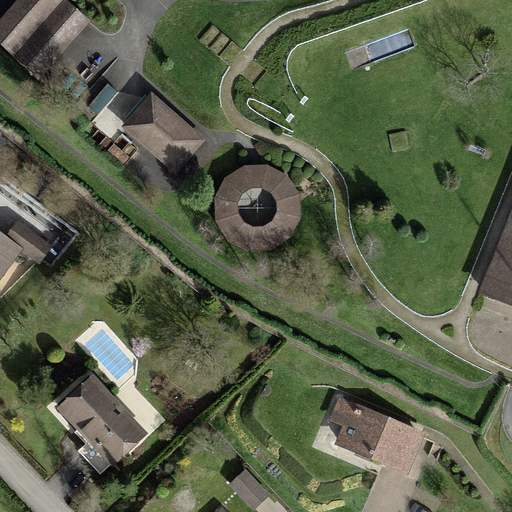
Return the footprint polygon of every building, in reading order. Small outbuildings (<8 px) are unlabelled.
[(72,9),(62,0),(27,0),(0,30),(0,51),(19,68),(72,9)] [(72,9),(19,68),(37,80),(89,27),(72,9)] [(101,85),(76,117),(96,133),(121,102),(101,85)] [(205,139),(157,101),(129,135),(178,174),(205,139)] [(298,237),(304,215),(298,193),(282,177),(260,171),(238,176),(221,193),(215,215),(221,237),(237,253),(259,259),(282,253),(298,237)] [(511,225),(483,299),(511,309),(511,225)] [(0,243),(0,276),(15,253),(0,243)] [(92,385),(57,416),(107,472),(141,441),(92,385)] [(421,439),(342,405),(332,427),(346,433),(338,452),(404,479),(421,439)] [(247,476),(231,490),(249,511),(251,511),(266,499),(247,476)]
